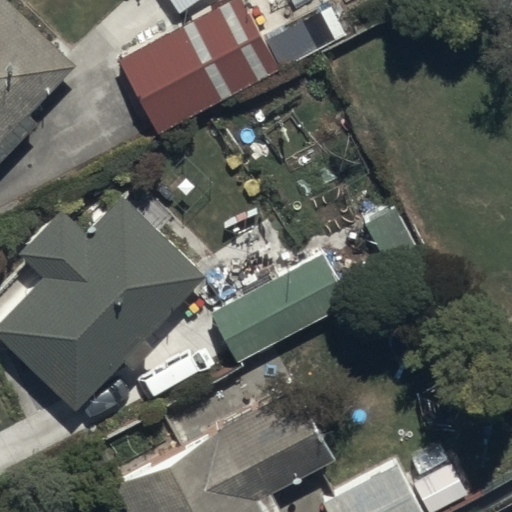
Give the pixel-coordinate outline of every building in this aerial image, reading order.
[(75,50),(23,0),(0,0),(0,147),(39,107),(29,97),(75,50)] [(181,11),(108,52),(151,128),(220,89),(215,79),(260,53),(229,0),(195,0),(180,9),(181,11)] [(511,28),(493,20),(471,66),(511,84),(511,28)] [(65,193),(20,236),(45,261),(0,305),(0,315),(72,387),(201,260),(123,182),(88,216),(65,193)] [(398,190),(364,207),(392,264),(426,248),(398,190)] [(326,240),(209,297),(237,349),(351,291),(326,240)] [(295,371),(114,469),(136,511),(277,511),(265,487),(338,443),(295,371)] [(428,511),(397,449),(319,489),(331,511),(428,511)]
